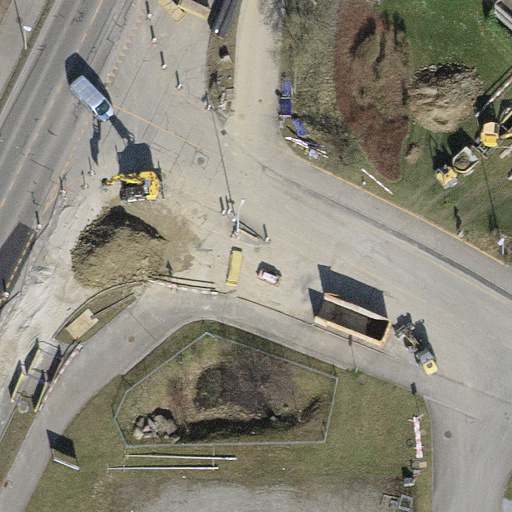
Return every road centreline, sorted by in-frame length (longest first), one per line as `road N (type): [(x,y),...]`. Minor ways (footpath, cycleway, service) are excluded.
road 1 (unclassified): [(511,358),(107,168)]
road 2 (secondary): [(0,400),(107,168)]
road 3 (secondary): [(107,168),(190,0)]
road 4 (secondary): [(84,0),(23,127)]
